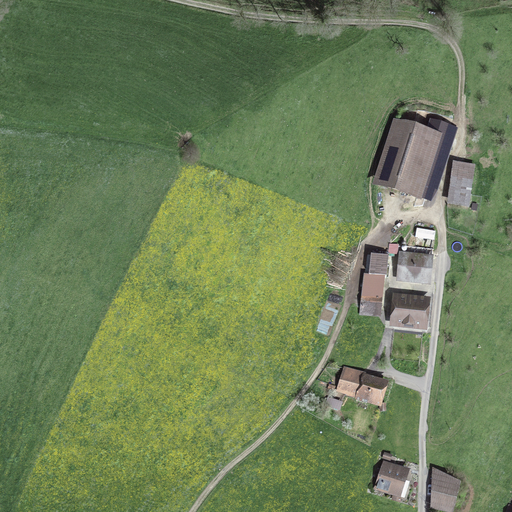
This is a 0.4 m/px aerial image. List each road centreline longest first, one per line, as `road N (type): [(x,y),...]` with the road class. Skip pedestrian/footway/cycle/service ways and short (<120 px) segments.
road 1 (track): [(174,0),(263,18),(409,23),(446,35),(462,83),(439,206)]
road 2 (track): [(439,206),(383,239),(319,369),(192,511)]
road 3 (track): [(439,206),(440,301),(425,389),(421,511)]
road 4 (track): [(422,445),(452,438),(479,393),(511,372)]
